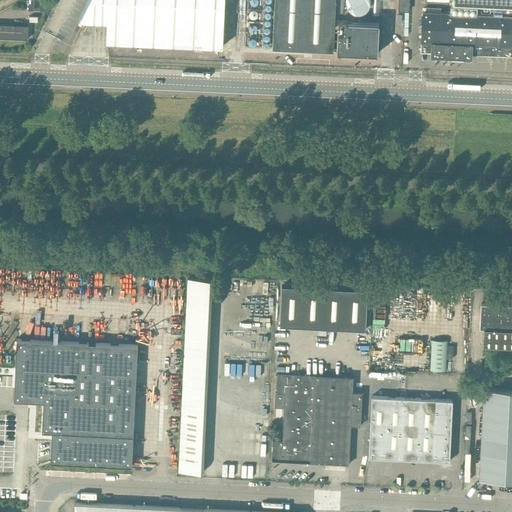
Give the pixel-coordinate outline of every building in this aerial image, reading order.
[(106,41),(223,46),(224,0),(88,0),(80,19),(107,20),(106,41)] [(275,0),(273,48),(333,51),(334,27),(335,18),(335,0),(275,0)] [(369,0),(344,0),(345,5),(347,8),(350,11),(354,13),(358,13),(362,12),(365,10),(368,7),(369,3),(369,0)] [(409,0),(399,0),(399,10),(409,11),(409,0)] [(423,26),(423,41),(476,43),(486,44),(511,44),(511,8),(504,8),(503,15),(476,13),(476,6),(451,4),(451,12),(424,11),(423,26)] [(349,20),(339,20),(337,51),(341,51),(377,52),(378,23),(349,21),(349,20)] [(33,26),(28,26),(28,25),(0,23),(0,37),(27,38),(27,36),(33,36),(33,26)] [(476,43),(423,41),(422,51),(476,53),(476,43)] [(476,53),(485,54),(486,44),(476,43),(476,53)] [(511,54),(511,44),(486,44),(485,54),(511,54)] [(212,278),(187,277),(178,470),(203,471),(212,278)] [(365,329),(367,289),(281,285),(279,325),(365,329)] [(511,303),(481,302),(479,328),(484,328),(483,344),(511,345),(511,303)] [(14,383),(13,399),(29,400),(43,401),(42,430),(52,431),(81,432),(133,435),(135,389),(137,344),(16,338),(14,383)] [(276,372),(275,392),(285,393),(282,440),(273,440),(272,459),(308,461),(313,375),(276,372)] [(315,374),(315,375),(313,375),(308,461),(310,461),(310,462),(349,463),(351,425),(361,425),(362,391),(352,391),(353,376),(315,374)] [(480,466),(511,467),(511,389),(484,388),(480,466)] [(369,456),(385,457),(388,396),(371,395),(369,456)] [(385,457),(402,458),(404,397),(388,396),(385,457)] [(420,398),(404,397),(402,458),(418,459),(420,398)] [(437,399),(420,398),(418,459),(434,460),(437,399)] [(437,399),(434,460),(450,461),(453,400),(437,399)] [(51,440),(50,461),(62,462),(131,465),(133,435),(81,432),(52,431),(51,440)] [(511,467),(480,466),(479,478),(511,479),(511,467)] [(271,511),(75,502),(74,511),(271,511)]
